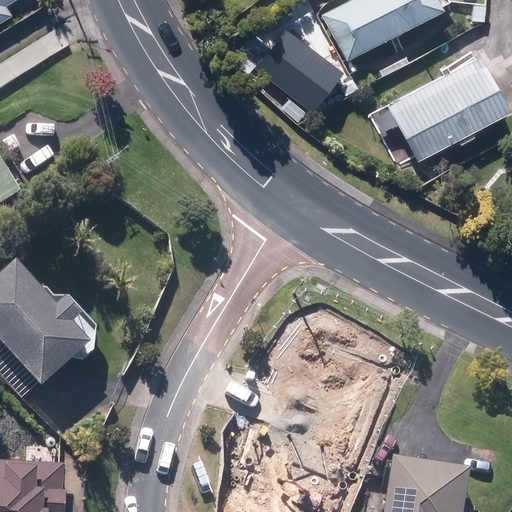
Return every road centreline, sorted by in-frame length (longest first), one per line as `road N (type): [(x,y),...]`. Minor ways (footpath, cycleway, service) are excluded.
road 1 (residential): [(145,511),(161,420),(289,197)]
road 2 (secondary): [(289,197),(181,95),(144,43),(128,0)]
road 3 (secondary): [(511,313),(289,197)]
